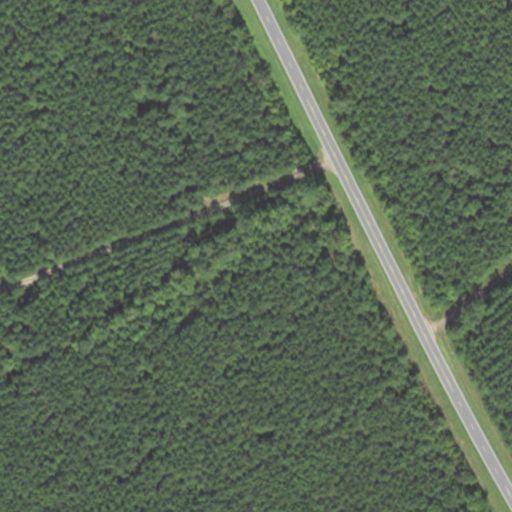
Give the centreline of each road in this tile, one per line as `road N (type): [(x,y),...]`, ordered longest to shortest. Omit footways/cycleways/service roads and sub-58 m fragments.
road 1 (tertiary): [(511,490),(421,332),(259,0)]
road 2 (track): [(0,290),(338,164)]
